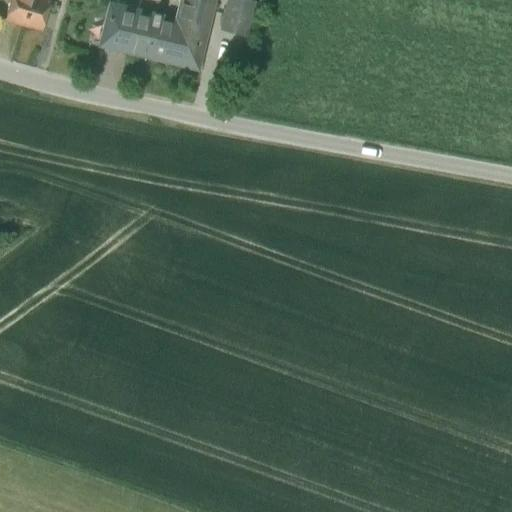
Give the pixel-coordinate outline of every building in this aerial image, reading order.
[(9,0),(4,20),(24,25),(30,0),(9,0)] [(30,0),(24,25),(41,30),(49,0),(30,0)] [(100,47),(195,69),(210,0),(179,0),(175,20),(173,29),(155,25),(157,16),(151,14),(150,16),(136,13),(136,11),(109,5),(100,47)] [(227,0),(220,30),(245,36),(254,1),(250,0),(227,0)] [(175,20),(157,16),(155,25),(173,29),(175,20)]
